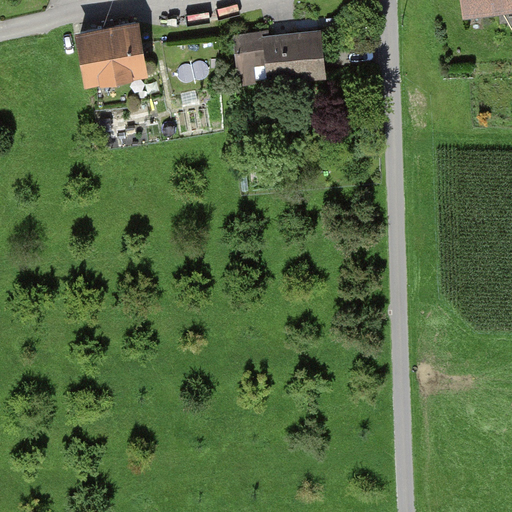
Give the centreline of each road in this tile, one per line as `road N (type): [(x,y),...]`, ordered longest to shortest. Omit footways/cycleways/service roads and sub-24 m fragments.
road 1 (unclassified): [(413,511),(392,0)]
road 2 (unclassified): [(0,34),(207,0)]
